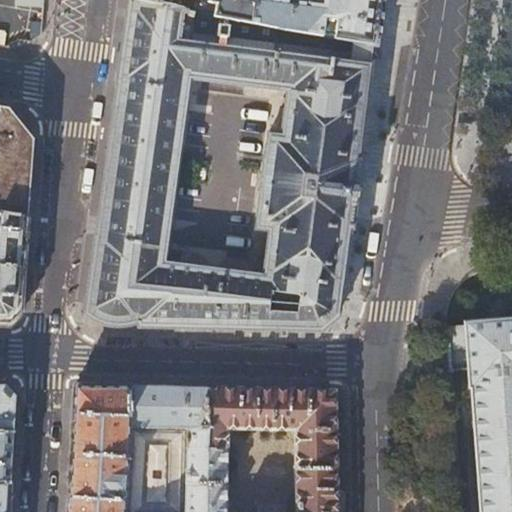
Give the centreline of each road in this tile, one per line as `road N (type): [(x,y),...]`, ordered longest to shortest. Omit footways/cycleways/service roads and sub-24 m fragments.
road 1 (residential): [(385,360),(46,352)]
road 2 (residential): [(84,92),(46,352)]
road 3 (residential): [(443,0),(407,223)]
road 4 (residential): [(46,352),(37,511)]
road 5 (residential): [(385,360),(377,395),(378,511)]
road 6 (residential): [(407,223),(385,360)]
